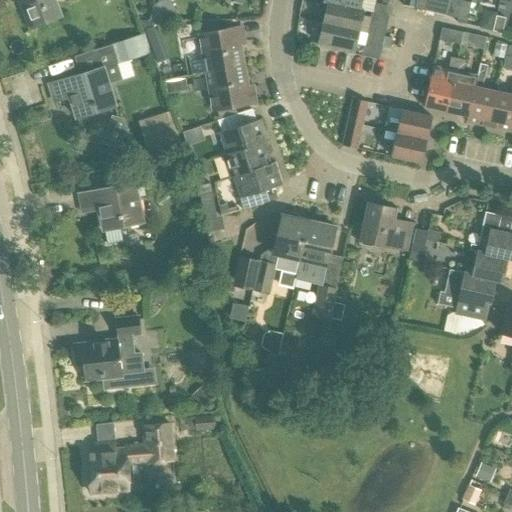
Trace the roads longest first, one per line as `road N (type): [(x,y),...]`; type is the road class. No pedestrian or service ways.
road 1 (residential): [(511,177),(463,167),(420,187),(336,165),(309,142),(286,89),(284,0)]
road 2 (secondary): [(27,511),(0,287)]
